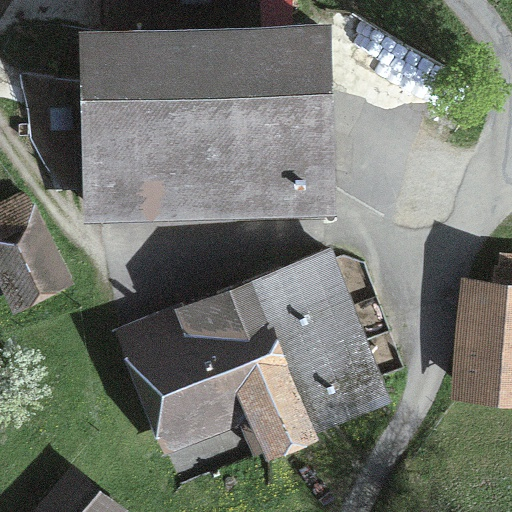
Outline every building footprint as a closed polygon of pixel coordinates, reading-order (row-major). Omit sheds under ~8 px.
[(233,186),(326,183),(320,27),(92,34),(98,212),(234,208),(233,186)] [(0,263),(21,303),(59,283),(10,197),(0,203),(0,263)] [(461,384),(511,389),(511,252),(503,251),(499,284),(473,282),(461,384)] [(368,351),(383,345),(349,256),(191,315),(187,303),(141,320),(179,422),(240,400),(258,447),(386,393),(368,351)] [(120,511),(83,478),(53,511),(120,511)]
